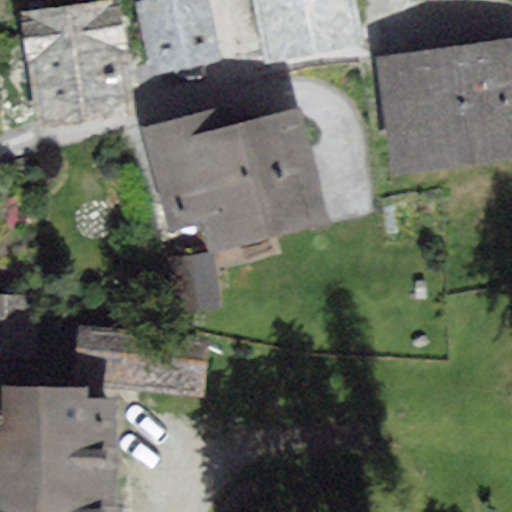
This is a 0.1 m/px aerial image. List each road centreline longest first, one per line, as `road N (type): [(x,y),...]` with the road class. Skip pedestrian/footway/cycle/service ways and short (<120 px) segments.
road 1 (residential): [(0,158),(244,88)]
road 2 (residential): [(244,88),(296,89),(339,118),(353,212)]
